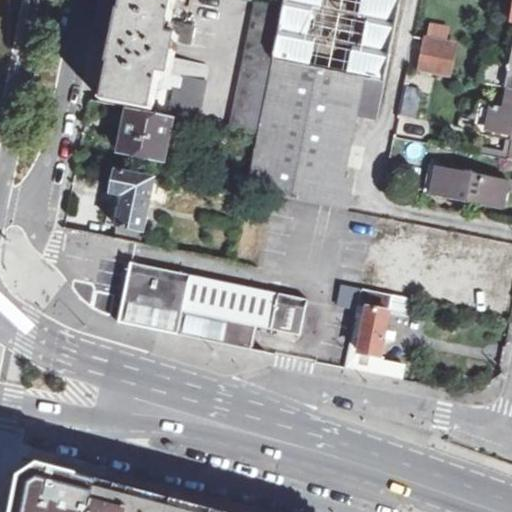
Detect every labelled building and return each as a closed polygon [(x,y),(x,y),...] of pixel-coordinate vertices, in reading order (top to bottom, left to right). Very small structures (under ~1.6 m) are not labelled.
[(126,107),(129,107),(156,112),(162,86),(163,76),(171,77),(179,35),(171,33),(177,0),(121,0),(119,11),(120,11),(113,47),(110,62),(109,64),(106,80),(105,83),(102,98),(102,100),(90,98),(90,100),(126,107)] [(174,116),(198,0),(177,0),(171,33),(179,35),(171,77),(163,76),(162,86),(174,89),(169,115),(174,116)] [(259,133),(273,61),(285,7),(249,0),(198,0),(174,116),(181,118),(259,133)] [(273,61),(385,83),(401,0),(286,0),(285,7),(273,61)] [(450,27),(432,22),(429,35),(447,40),(450,27)] [(420,72),(448,77),(455,46),(426,40),(420,72)] [(511,55),(510,63),(499,60),(497,68),(484,65),(480,83),(509,88),(511,88),(511,55)] [(399,115),(417,119),(422,89),(405,86),(399,115)] [(511,133),(511,145),(509,160),(511,160),(511,88),(509,88),(506,108),(496,106),(492,129),(511,133)] [(129,107),(128,113),(126,122),(121,151),(165,161),(169,141),(174,116),(169,115),(156,112),(129,107)] [(128,113),(120,113),(119,120),(126,122),(128,113)] [(181,118),(174,116),(169,141),(175,142),(181,118)] [(410,144),(407,159),(423,162),(426,147),(410,144)] [(439,168),(434,197),(503,211),(508,182),(439,168)] [(114,240),(141,245),(150,199),(154,200),(156,190),(152,189),(154,181),(163,184),(165,173),(162,173),(156,171),(155,178),(116,171),(106,224),(116,226),(114,240)] [(349,210),(355,178),(345,177),(339,209),(349,210)] [(308,299),(132,263),(130,274),(120,323),(253,350),(257,327),(301,335),(308,299)] [(399,379),(403,380),(403,379),(407,362),(381,357),(391,313),(411,317),(414,299),(361,288),(356,317),(346,367),(345,368),(378,375),(399,379)] [(221,460),(222,455),(197,449),(195,458),(220,464),(221,460)] [(91,511),(100,481),(63,471),(41,466),(23,477),(16,511),(91,511)] [(91,511),(220,511),(137,490),(100,481),(91,511)]
